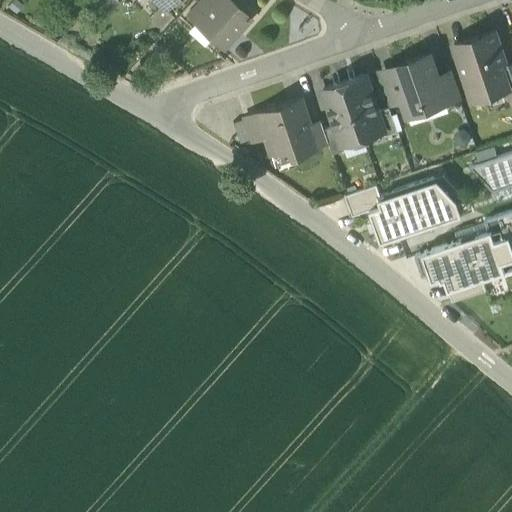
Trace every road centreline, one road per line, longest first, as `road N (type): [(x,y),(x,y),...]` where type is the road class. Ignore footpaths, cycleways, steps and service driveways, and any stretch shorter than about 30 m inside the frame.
road 1 (residential): [(158,114),(511,378)]
road 2 (residential): [(158,114),(367,40)]
road 3 (track): [(340,511),(481,355)]
road 4 (residential): [(0,27),(158,114)]
road 5 (residential): [(367,40),(481,0)]
